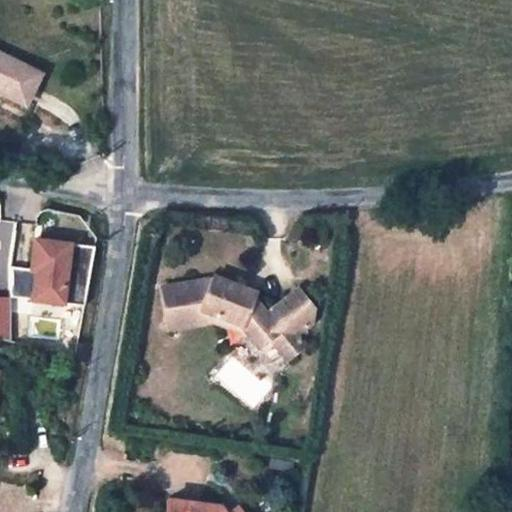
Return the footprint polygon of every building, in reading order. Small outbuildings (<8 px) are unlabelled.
[(0,91),(25,104),(40,74),(0,53),(0,91)] [(36,243),(31,270),(36,271),(32,297),(64,303),(74,249),(58,246),(44,244),(36,243)] [(243,293),(238,285),(213,275),(211,280),(161,289),(168,329),(213,322),(247,334),(258,349),(269,340),(282,329),(290,338),(295,334),(312,322),(313,308),(297,289),(265,313),(252,296),(243,293)] [(255,292),(238,285),(243,293),(252,296),(255,292)] [(0,336),(8,336),(8,299),(0,299),(0,336)] [(282,329),(269,340),(287,360),(304,346),(295,334),(290,338),(282,329)] [(166,511),(239,511),(236,508),(230,511),(223,511),(220,507),(168,499),(166,511)]
